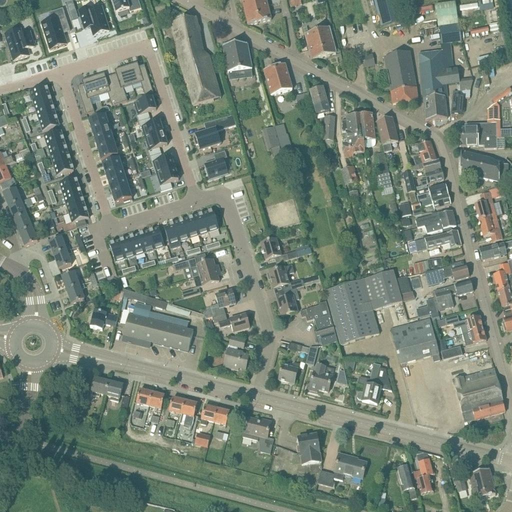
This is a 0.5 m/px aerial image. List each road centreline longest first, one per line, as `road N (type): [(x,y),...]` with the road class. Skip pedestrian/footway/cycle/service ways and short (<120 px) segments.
road 1 (residential): [(511,408),(435,136),(181,0)]
road 2 (tertiary): [(511,462),(256,397)]
road 3 (residential): [(61,74),(111,225),(196,200)]
road 4 (residential): [(61,74),(146,49),(196,200)]
road 5 (tertiary): [(256,397),(51,349)]
road 6 (residential): [(256,397),(270,342),(245,255)]
